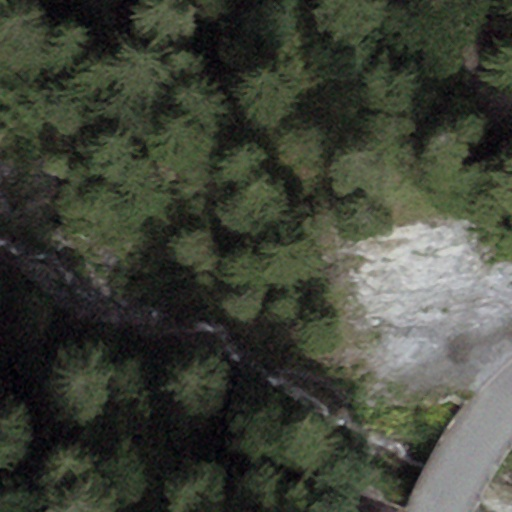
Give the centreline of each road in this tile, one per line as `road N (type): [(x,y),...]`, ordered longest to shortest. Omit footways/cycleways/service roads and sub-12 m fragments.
road 1 (tertiary): [(511,402),(459,457),(432,511)]
road 2 (track): [(511,110),(489,96),(478,71),(501,0)]
